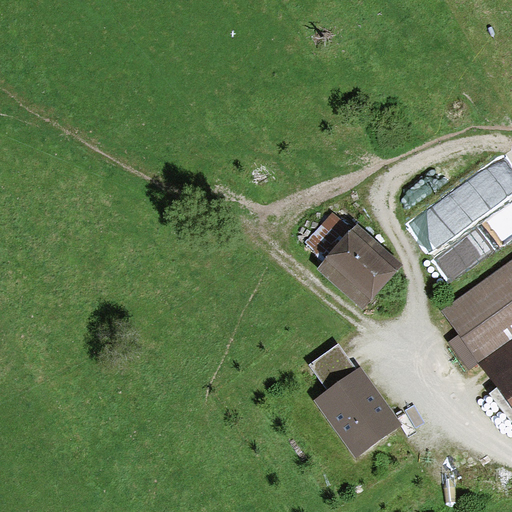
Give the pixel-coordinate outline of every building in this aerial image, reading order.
[(325,260),(352,230),(332,212),(306,242),(325,260)] [(325,260),(317,269),(364,310),(404,265),(357,224),(352,230),(325,260)] [(511,260),(441,311),(458,335),(479,363),(511,409),(511,260)] [(469,370),(479,363),(458,335),(448,341),(469,370)] [(309,364),(329,390),(357,370),(339,344),(309,364)] [(329,390),(314,400),(355,458),(403,425),(361,367),(357,370),(329,390)]
